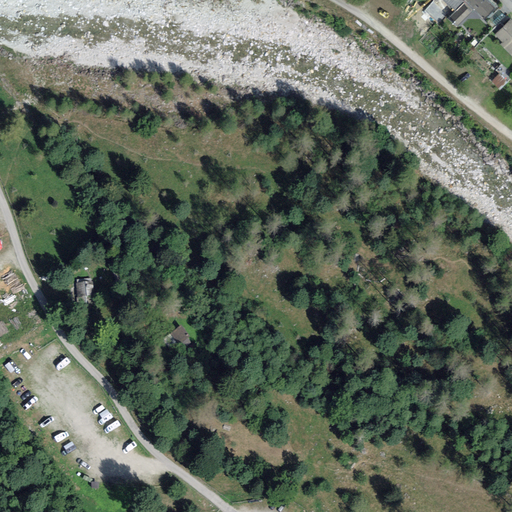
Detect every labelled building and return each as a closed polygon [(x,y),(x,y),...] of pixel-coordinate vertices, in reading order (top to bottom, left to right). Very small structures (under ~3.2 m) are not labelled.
[(442,0),(453,10),(463,0),(442,0)] [(496,8),(488,0),(464,0),(484,20),(496,8)] [(472,12),(463,4),(448,18),(457,27),(472,12)] [(511,57),(511,21),(510,19),(494,35),(502,43),(500,45),(511,57)] [(92,278),(75,279),(77,305),(95,303),(92,278)] [(180,326),(170,333),(183,351),(193,343),(180,326)]
